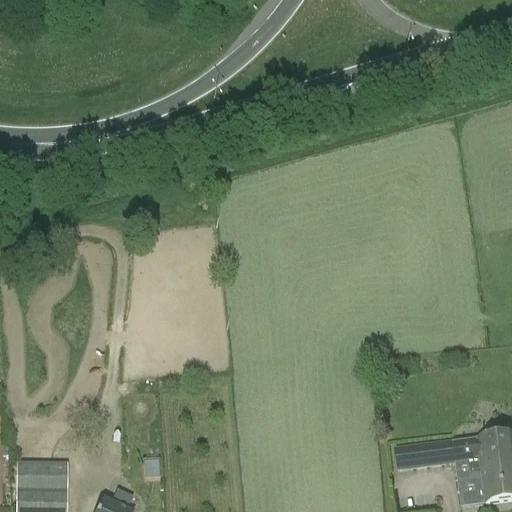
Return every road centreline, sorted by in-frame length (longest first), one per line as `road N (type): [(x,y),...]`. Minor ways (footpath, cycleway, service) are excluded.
road 1 (motorway): [(88,140),(155,136),(511,29)]
road 2 (motorway): [(290,0),(243,57),(183,97),(88,140)]
